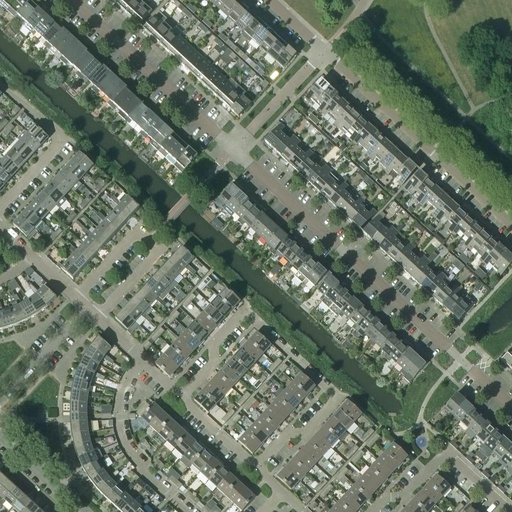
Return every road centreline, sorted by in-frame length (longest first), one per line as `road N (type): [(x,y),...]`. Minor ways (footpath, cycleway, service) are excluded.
road 1 (residential): [(511,407),(72,0)]
road 2 (residential): [(187,397),(216,365),(213,341),(243,312),(338,397),(260,466)]
road 3 (residential): [(511,228),(268,0)]
road 4 (residential): [(97,319),(157,254),(148,239),(133,235),(73,299)]
road 5 (residential): [(511,511),(448,453),(406,497),(385,497),(372,511)]
road 6 (residential): [(183,511),(137,464),(124,437),(121,395),(141,364)]
road 7 (residential): [(0,402),(88,312)]
